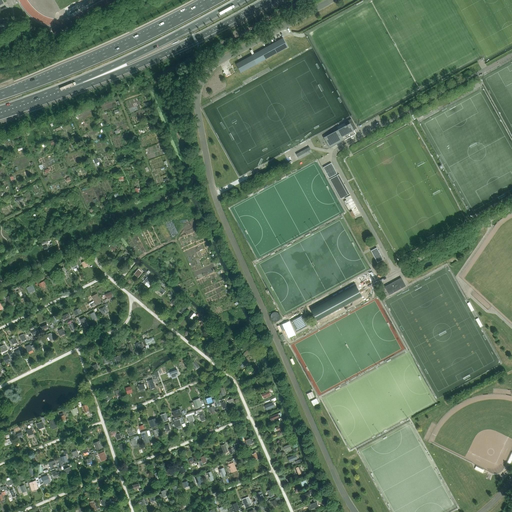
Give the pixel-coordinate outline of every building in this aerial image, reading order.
[(257,64),(288,47),(283,38),(252,55),(257,64)] [(252,55),(236,64),(241,73),(257,64),(252,55)] [(329,148),(356,133),(353,129),(356,127),(353,121),(351,119),(345,122),(346,125),(324,137),(329,148)] [(66,126),(66,129),(62,129),(63,135),(74,134),(73,126),(66,126)] [(312,152),(309,147),(296,154),(299,159),(312,152)] [(329,178),(337,174),(331,163),(329,164),(323,167),(329,178)] [(339,174),(330,179),(340,198),(344,196),(346,200),(344,201),(352,215),(354,214),(355,216),(360,214),(350,196),(349,194),(339,174)] [(370,250),(377,263),(383,260),(376,247),(370,250)] [(53,274),(48,276),(50,279),(51,279),(52,283),(56,281),(53,274)] [(147,277),(145,280),(151,285),(153,282),(147,277)] [(390,294),(406,286),(401,278),(385,286),(390,294)] [(159,285),(156,289),(162,294),(165,291),(159,285)] [(328,303),(315,311),(320,321),(338,311),(339,313),(361,300),(354,287),(327,302),(328,303)] [(179,301),(174,297),(170,302),(175,306),(179,301)] [(99,309),(102,315),(108,312),(106,308),(105,308),(104,307),(99,309)] [(68,312),(62,315),(64,320),(70,317),(68,312)] [(192,312),(188,316),(192,320),(196,315),(192,312)] [(290,322),(296,332),(307,326),(301,316),(290,322)] [(85,317),(80,320),(84,327),(88,324),(85,317)] [(200,318),(195,324),(199,327),(200,327),(201,326),(202,327),(205,323),(200,318)] [(33,327),(30,329),(31,331),(30,331),(32,335),(39,332),(36,328),(34,329),(33,327)] [(30,344),(25,347),(28,352),(29,352),(33,350),(32,348),(34,347),(33,345),(31,346),(30,344)] [(20,349),(14,352),(17,357),(23,355),(20,349)] [(235,357),(239,353),(235,349),(231,353),(235,357)] [(269,391),(262,394),(264,399),(271,396),(269,391)] [(209,405),(207,406),(208,411),(210,410),(211,412),(214,411),(214,409),(215,409),(215,407),(217,406),(216,403),(211,404),(212,405),(209,406),(209,405)] [(151,423),(150,423),(151,428),(158,425),(157,421),(155,421),(154,419),(151,420),(151,423)] [(278,427),(276,428),(277,431),(282,429),(281,426),(283,425),(282,423),(285,422),(284,420),(280,422),(281,423),(277,424),(278,427)] [(183,465),(179,467),(181,473),(187,471),(187,469),(185,470),(183,465)] [(304,494),(305,498),(311,496),(310,493),(313,492),(312,489),(308,491),(309,492),(304,494)] [(162,494),(159,495),(160,498),(168,495),(166,490),(161,492),(162,494)] [(261,492),(256,494),(260,503),(265,501),(261,492)] [(113,498),(109,500),(111,505),(115,503),(114,501),(118,500),(116,494),(112,496),(113,498)] [(248,497),(242,499),(246,508),(252,505),(248,497)]
